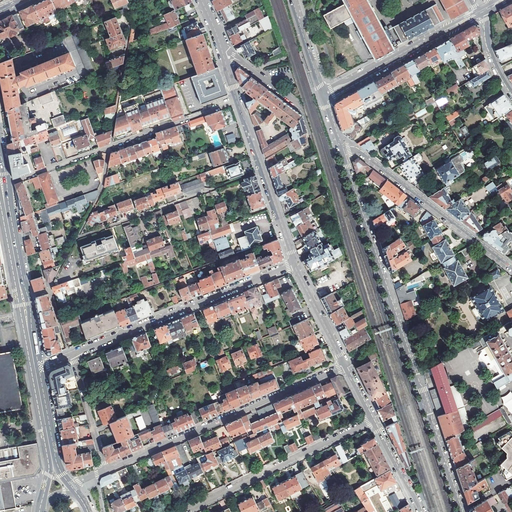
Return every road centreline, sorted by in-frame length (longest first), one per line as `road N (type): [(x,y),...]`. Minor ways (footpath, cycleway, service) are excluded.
road 1 (residential): [(341,150),(460,511)]
road 2 (residential): [(105,470),(346,365)]
road 3 (residential): [(6,181),(236,100)]
road 4 (residential): [(294,263),(75,353)]
road 5 (residential): [(373,419),(185,511)]
road 6 (residential): [(341,150),(361,153),(511,268)]
road 7 (residential): [(294,263),(236,100)]
road 8 (unknown): [(20,80),(25,57),(66,48),(78,65),(30,90),(21,84)]
road 9 (residential): [(352,80),(477,13)]
road 10 (residential): [(105,470),(75,353)]
